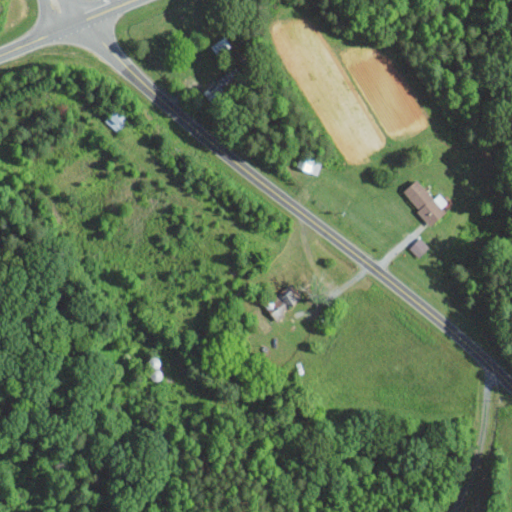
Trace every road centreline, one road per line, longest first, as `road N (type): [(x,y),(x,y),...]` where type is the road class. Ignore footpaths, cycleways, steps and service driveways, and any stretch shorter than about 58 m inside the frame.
road 1 (residential): [(511,394),(400,292),(217,152),(58,0)]
road 2 (primary): [(0,54),(131,0)]
